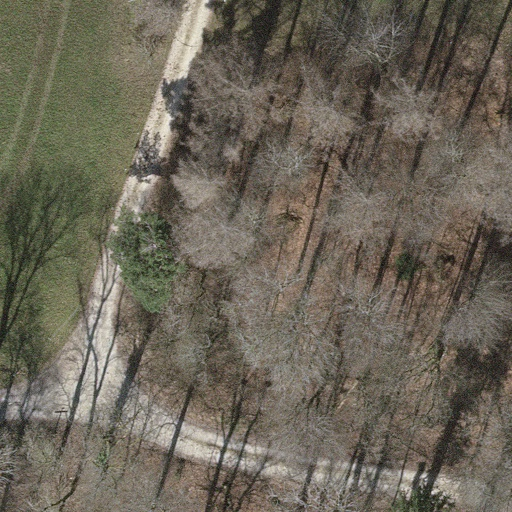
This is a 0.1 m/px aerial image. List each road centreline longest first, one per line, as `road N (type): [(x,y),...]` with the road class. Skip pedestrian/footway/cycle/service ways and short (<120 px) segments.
road 1 (track): [(90,392),(209,443),(511,492)]
road 2 (track): [(90,392),(99,327),(205,0)]
